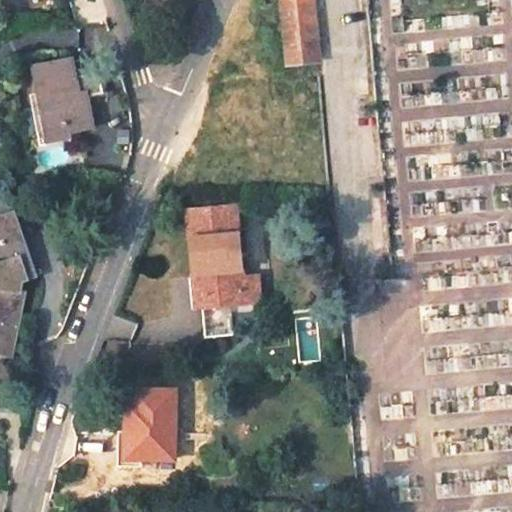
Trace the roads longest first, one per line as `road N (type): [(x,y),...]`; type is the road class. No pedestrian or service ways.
road 1 (residential): [(171,124),(109,267),(23,511)]
road 2 (residential): [(171,124),(140,92),(111,0)]
road 3 (residential): [(224,0),(171,124)]
road 4 (unknown): [(0,57),(123,38)]
